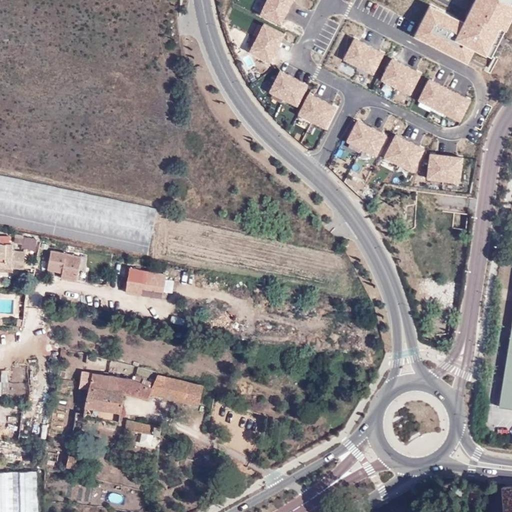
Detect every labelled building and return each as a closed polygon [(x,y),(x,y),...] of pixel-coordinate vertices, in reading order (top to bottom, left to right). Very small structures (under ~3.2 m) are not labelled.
[(293,0),(266,0),(260,13),(281,23),(293,0)] [(426,14),(416,34),(468,61),(475,47),(492,56),(502,37),(511,16),(511,0),(476,0),(465,22),(436,8),(432,17),(426,14)] [(436,8),(431,5),(426,14),(432,17),(436,8)] [(285,34),(264,23),(249,51),(270,62),(285,34)] [(383,52),(354,38),(343,58),(373,73),(383,52)] [(421,73),(392,58),(381,79),(410,94),(421,73)] [(297,105),(308,84),(280,70),(269,91),(297,105)] [(430,78),(419,98),(460,119),(470,99),(430,78)] [(336,107),(309,93),(298,114),(326,128),(336,107)] [(374,110),(372,116),(387,120),(389,114),(374,110)] [(376,155),(387,135),(358,120),(347,141),(376,155)] [(396,134),(385,155),(412,169),(423,147),(396,134)] [(462,155),(430,152),(427,177),(460,181),(462,155)] [(0,222),(147,254),(157,208),(0,173),(0,222)] [(0,266),(22,268),(22,250),(13,249),(13,242),(0,240),(0,266)] [(76,281),(82,257),(51,250),(45,275),(76,281)] [(163,292),(172,293),(174,276),(128,271),(125,296),(163,299),(163,292)] [(171,316),(170,322),(182,326),(184,319),(171,316)] [(511,324),(499,406),(511,408),(511,324)] [(89,388),(91,372),(84,372),(82,387),(89,388)] [(119,393),(122,378),(91,372),(89,388),(86,405),(121,411),(124,394),(119,393)] [(136,374),(133,380),(144,384),(146,379),(136,374)] [(200,404),(205,385),(169,376),(164,396),(200,404)] [(133,380),(122,378),(119,393),(124,394),(151,398),(154,388),(144,384),(133,380)] [(128,417),(126,427),(143,431),(155,433),(161,434),(163,425),(128,417)] [(155,433),(143,431),(141,440),(153,444),(155,433)] [(66,472),(75,473),(77,456),(70,454),(66,472)] [(0,511),(38,511),(37,466),(0,469),(0,511)] [(502,511),(511,511),(511,488),(503,488),(502,511)]
